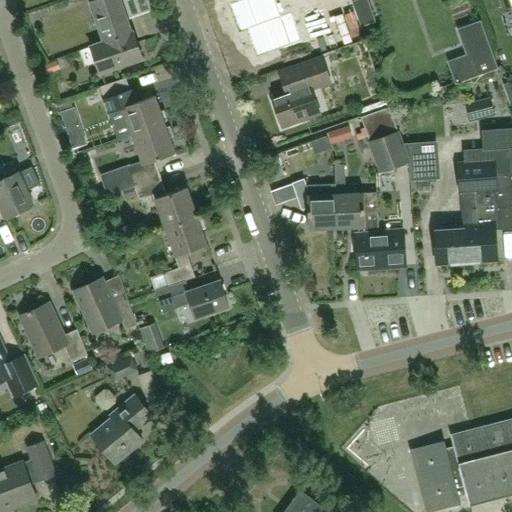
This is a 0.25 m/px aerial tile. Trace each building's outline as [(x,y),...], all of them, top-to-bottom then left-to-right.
[(105,42),(132,32),(120,0),(97,0),(91,2),(105,42)] [(236,0),(237,1),(229,3),(239,33),(247,30),(257,57),(302,41),(291,11),(281,15),(275,0),(236,0)] [(360,0),(353,3),(361,25),(375,20),(367,0),(360,0)] [(511,0),(502,0),(505,9),(511,6),(511,0)] [(358,20),(350,22),(355,36),(363,34),(358,20)] [(350,22),(343,25),(348,39),(355,36),(350,22)] [(480,22),(459,29),(468,53),(476,75),(497,68),(480,22)] [(343,25),(335,28),(340,42),(348,39),(343,25)] [(335,28),(328,30),(333,44),(340,42),(335,28)] [(328,30),(320,33),(325,47),(333,44),(328,30)] [(133,31),(132,32),(105,42),(91,46),(101,73),(143,58),(133,31)] [(320,33),(312,36),(317,50),(325,47),(320,33)] [(322,114),(314,90),(333,83),(323,56),(280,72),(288,92),(273,97),(284,128),(322,114)] [(47,74),(60,69),(57,60),(44,65),(47,74)] [(134,90),(130,91),(126,78),(100,87),(105,100),(104,100),(108,114),(124,108),(134,136),(166,125),(156,96),(138,102),(134,90)] [(377,111),(381,124),(366,129),(382,172),(410,162),(390,106),(386,95),(373,99),(377,111)] [(469,121),(495,115),(491,99),(466,105),(469,121)] [(60,112),(73,149),(87,144),(75,107),(60,112)] [(381,124),(377,111),(361,117),(366,129),(381,124)] [(134,136),(143,162),(129,166),(100,175),(107,196),(136,186),(136,187),(161,178),(155,161),(176,154),(166,125),(134,136)] [(348,127),(328,134),(331,145),(352,138),(348,127)] [(460,193),(463,227),(436,229),(438,263),(498,259),(496,229),(511,227),(511,183),(511,173),(510,173),(508,152),(494,154),(495,156),(483,157),(483,148),(469,149),(469,150),(460,150),(462,163),(459,163),(461,192),(460,193)] [(284,176),(276,155),(262,160),(269,181),(281,177),(284,176)] [(0,202),(7,218),(35,205),(28,190),(41,184),(33,167),(20,173),(0,181),(0,202)] [(161,178),(136,187),(141,198),(154,194),(166,228),(198,216),(188,187),(167,195),(161,178)] [(306,179),(293,183),(294,184),(298,196),(302,209),(309,209),(310,229),(338,229),(337,193),(337,183),(308,184),(306,179)] [(345,193),(337,193),(338,229),(360,228),(366,228),(365,215),(378,214),(377,192),(345,193)] [(166,228),(176,257),(175,257),(179,268),(165,273),(170,286),(181,282),(196,278),(187,253),(209,245),(198,216),(166,228)] [(372,229),(360,231),(360,234),(357,234),(359,268),(407,265),(405,230),(372,232),(372,229)] [(103,277),(75,290),(95,333),(122,320),(127,330),(137,325),(134,316),(123,283),(109,289),(105,282),(103,277)] [(181,282),(170,286),(156,291),(164,313),(192,304),(197,319),(230,308),(220,281),(185,293),(181,282)] [(65,335),(50,303),(22,316),(41,357),(65,346),(73,363),(88,356),(78,330),(65,335)] [(0,382),(8,378),(16,395),(38,385),(24,355),(11,362),(0,337),(0,382)] [(163,348),(159,338),(146,343),(150,353),(163,348)] [(145,348),(136,351),(142,366),(143,366),(146,374),(153,372),(150,363),(145,348)] [(170,353),(157,357),(160,367),(174,362),(170,353)] [(114,383),(138,371),(131,356),(106,367),(114,383)] [(88,358),(72,365),(78,377),(93,370),(88,358)] [(109,409),(122,399),(113,387),(99,397),(109,409)] [(49,393),(43,395),(53,416),(58,413),(49,393)] [(113,417),(93,434),(116,463),(144,440),(136,430),(153,416),(135,395),(111,415),(113,417)] [(37,406),(43,420),(49,417),(44,403),(37,406)] [(444,442),(412,450),(428,511),(460,502),(458,496),(466,494),(469,503),(470,503),(470,502),(511,490),(511,420),(452,436),(452,435),(451,435),(454,446),(445,448),(444,442)] [(0,471),(0,511),(5,511),(38,500),(31,480),(40,476),(42,481),(57,475),(44,442),(30,448),(34,460),(25,464),(24,462),(0,471)] [(302,491),(285,511),(319,511),(323,507),(302,491)]
